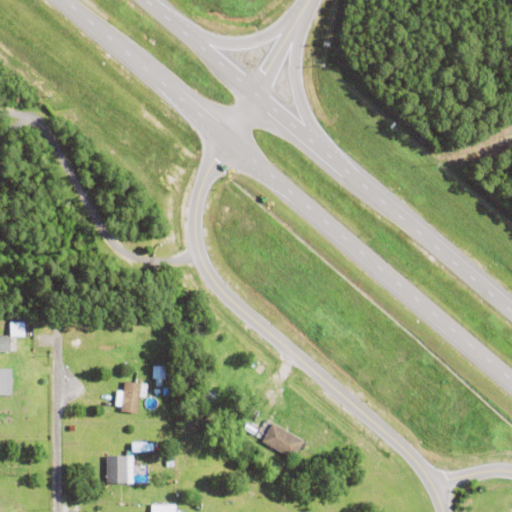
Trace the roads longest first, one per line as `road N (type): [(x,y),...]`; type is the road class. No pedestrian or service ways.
road 1 (trunk): [(62,0),(511,383)]
road 2 (trunk): [(511,314),(143,0)]
road 3 (residential): [(226,141),(199,190),(194,239),(201,264),(235,306),(407,454),(442,511)]
road 4 (residential): [(55,511),(55,338)]
road 5 (tertiary): [(226,141),(308,0)]
